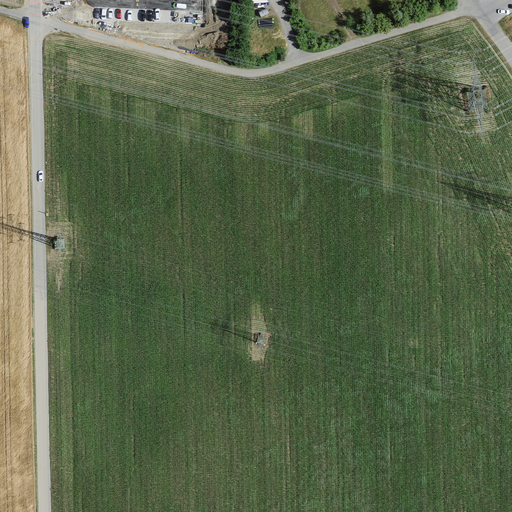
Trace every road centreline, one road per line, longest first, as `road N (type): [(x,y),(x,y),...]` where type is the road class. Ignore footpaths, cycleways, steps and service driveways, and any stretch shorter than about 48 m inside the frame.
road 1 (residential): [(34,19),(45,511)]
road 2 (residential): [(34,19),(247,76),(476,8)]
